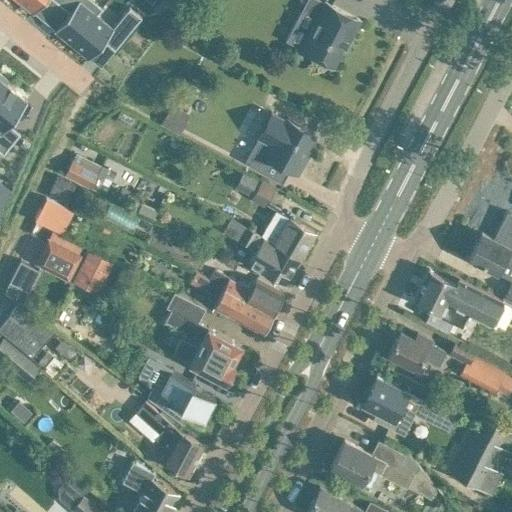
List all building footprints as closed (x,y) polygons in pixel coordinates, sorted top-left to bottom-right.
[(21,0),(33,10),(41,0),(56,0),(58,1),(58,0),(21,0)] [(68,9),(54,27),(71,41),(96,12),(102,5),(96,0),(58,0),(58,1),(68,9)] [(325,0),(301,48),(315,55),(333,64),(347,37),(350,38),(360,18),(342,9),(325,0)] [(96,12),(71,41),(89,56),(103,38),(114,47),(141,14),(129,4),(112,25),(96,12)] [(0,89),(0,148),(3,151),(20,131),(7,120),(26,97),(7,81),(0,89)] [(133,95),(129,102),(141,108),(145,102),(133,95)] [(166,104),(159,117),(162,119),(160,123),(180,133),(190,112),(171,102),(169,106),(166,104)] [(270,109),(244,159),(282,181),(289,168),(297,173),(305,159),(303,157),(314,134),(285,119),(285,117),(270,109)] [(72,157),(64,174),(89,187),(98,170),(101,164),(76,152),(73,158),(72,157)] [(242,171),(234,188),(251,195),(250,198),(275,209),(276,208),(285,192),(261,179),(242,171)] [(57,175),(48,194),(66,202),(75,183),(57,175)] [(0,179),(0,212),(11,188),(0,179)] [(46,196),(35,217),(57,229),(69,207),(46,196)] [(275,209),(261,233),(278,243),(278,242),(302,254),(316,231),(299,221),(290,216),(276,208),(275,209)] [(482,231),(468,257),(486,266),(495,270),(502,256),(511,261),(511,212),(507,210),(493,236),(482,231)] [(230,216),(225,225),(235,230),(232,236),(256,249),(248,262),(259,267),(262,270),(268,273),(286,283),(302,254),(278,242),(278,243),(261,233),(230,216)] [(47,235),(34,262),(69,280),(81,254),(79,252),(83,244),(53,230),(50,237),(47,235)] [(86,255),(73,280),(98,293),(110,268),(113,262),(89,249),(86,255)] [(209,277),(209,278),(273,311),(283,292),(265,282),(255,277),(250,286),(214,267),(209,277)] [(429,268),(414,297),(432,307),(442,312),(441,315),(462,326),(464,321),(465,322),(468,317),(467,316),(470,310),(475,313),(490,321),(490,320),(495,322),(503,305),(499,303),(501,298),(460,277),(457,283),(429,268)] [(511,298),(511,278),(510,277),(502,294),(511,298)] [(206,283),(204,287),(218,295),(215,299),(212,304),(234,316),(245,321),(262,331),(273,311),(209,278),(206,283)] [(10,281),(5,292),(19,301),(20,302),(21,299),(23,301),(29,290),(10,281)] [(174,290),(166,305),(171,308),(166,318),(184,328),(173,351),(189,359),(189,360),(206,369),(224,378),(225,376),(229,375),(233,368),(231,364),(232,362),(231,361),(240,342),(223,333),(207,325),(198,320),(205,306),(174,290)] [(19,301),(0,323),(0,329),(32,355),(33,354),(41,344),(53,329),(20,302),(19,301)] [(430,342),(431,339),(417,332),(414,337),(400,330),(388,353),(416,368),(422,356),(439,364),(446,350),(430,342)] [(3,335),(0,338),(0,356),(17,371),(29,356),(3,335)] [(61,337),(55,345),(77,362),(83,354),(61,337)] [(449,350),(467,359),(459,373),(494,392),(496,388),(507,394),(511,383),(511,375),(505,372),(506,370),(472,353),(474,349),(454,340),(449,350)] [(53,352),(43,365),(59,379),(70,366),(53,352)] [(148,357),(139,374),(152,383),(146,394),(182,421),(183,420),(182,420),(188,409),(204,417),(204,416),(205,414),(208,415),(214,405),(211,403),(214,396),(214,397),(215,395),(192,384),(194,382),(195,381),(148,357)] [(34,384),(41,375),(25,364),(19,372),(34,384)] [(374,417),(403,432),(414,411),(435,422),(436,422),(447,428),(459,405),(448,399),(448,398),(430,389),(424,400),(407,391),(395,384),(377,375),(370,387),(366,388),(361,397),(364,400),(363,402),(377,410),(374,417)] [(145,398),(135,410),(160,432),(155,437),(165,445),(159,458),(170,464),(188,473),(205,441),(187,432),(176,426),(145,398)] [(10,408),(22,419),(30,410),(18,399),(10,408)] [(490,493),(511,450),(511,431),(482,416),(452,474),(490,493)] [(406,453),(403,452),(378,439),(371,452),(344,438),(330,465),(360,481),(368,466),(406,486),(415,469),(401,462),(406,453)] [(133,459),(122,479),(131,484),(136,486),(143,491),(141,495),(133,509),(138,511),(167,511),(179,490),(161,481),(152,476),(155,470),(133,459)] [(306,511),(307,511),(395,511),(369,499),(364,509),(320,485),(306,511)] [(104,511),(81,493),(70,506),(77,511),(104,511)]
